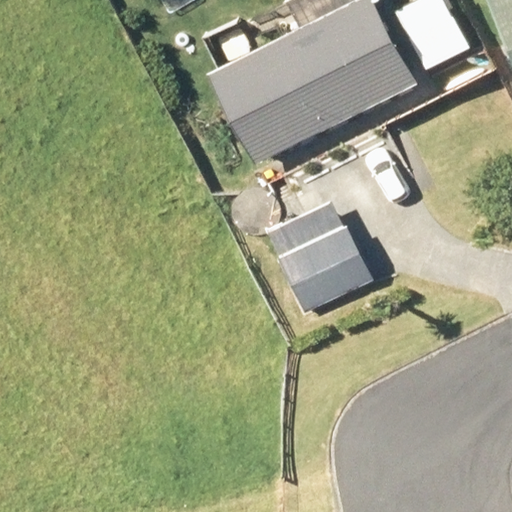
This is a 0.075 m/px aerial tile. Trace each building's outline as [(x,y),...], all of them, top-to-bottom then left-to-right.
[(281,0),(291,19),(202,65),(249,157),(411,75),(372,0),(281,0)] [(511,0),(485,0),(511,63),(511,0)] [(116,19),(128,38),(143,28),(132,9),(116,19)] [(180,142),(191,162),(203,155),(192,135),(180,142)] [(328,192),(263,225),(305,306),(370,272),(328,192)]
